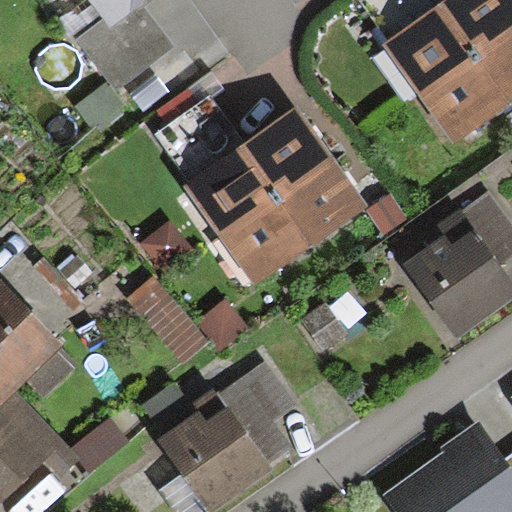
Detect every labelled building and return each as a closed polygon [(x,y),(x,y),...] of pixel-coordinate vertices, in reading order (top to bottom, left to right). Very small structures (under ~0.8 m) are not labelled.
[(160,0),(87,0),(103,22),(77,42),(116,96),(176,53),(146,11),(160,0)] [(440,0),(361,0),(394,43),(381,54),(457,153),(511,111),(511,0),(450,0),(444,5),(440,0)] [(157,138),(190,186),(186,191),(255,291),(370,212),(349,181),(314,131),(302,114),(248,151),(212,100),(157,138)] [(447,238),(404,268),(460,347),(511,310),(511,282),(501,268),(511,260),(511,220),(492,193),(441,229),(447,238)] [(156,279),(129,301),(182,367),(210,345),(156,279)] [(0,510),(64,449),(16,400),(61,356),(2,296),(0,297),(0,510)] [(326,303),(304,319),(327,352),(350,336),(326,303)] [(162,449),(205,511),(218,511),(273,476),(232,416),(205,434),(198,425),(162,449)] [(511,511),(511,475),(484,432),(387,494),(398,511),(511,511)]
